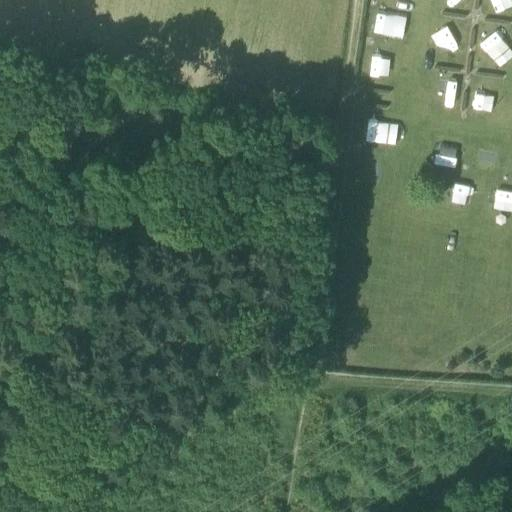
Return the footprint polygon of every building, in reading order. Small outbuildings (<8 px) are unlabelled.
[(511,0),(492,0),(496,8),(511,1),(511,0)] [(410,38),(412,17),(380,14),(378,35),(410,38)] [(450,27),(433,34),(440,52),(458,45),(450,27)] [(495,58),(509,46),(497,31),(482,43),(495,58)] [(394,78),(394,60),(375,59),(375,77),(394,78)] [(450,203),(469,206),(472,186),(453,183),(450,203)]
